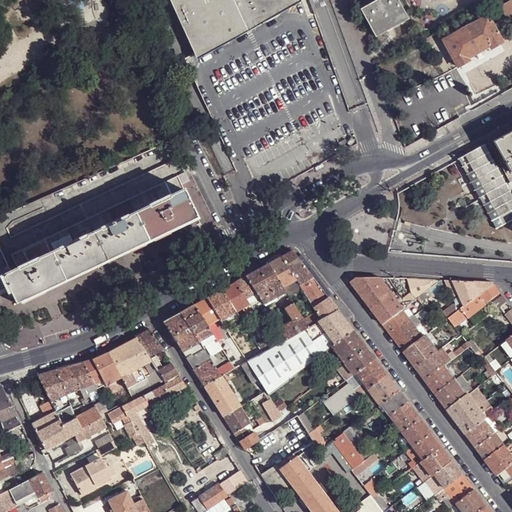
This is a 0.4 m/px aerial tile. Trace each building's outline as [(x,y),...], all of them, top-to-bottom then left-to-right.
[(170,0),(195,53),(302,5),(300,0),(170,0)] [(376,0),(360,9),(375,37),(408,19),(397,0),(376,0)] [(511,0),(509,0),(500,5),(508,19),(511,16),(511,0)] [(492,48),(503,42),(501,37),(494,25),(488,15),(444,39),(459,66),(470,60),(468,58),(491,45),(492,48)] [(501,21),(494,25),(501,37),(508,33),(501,21)] [(511,133),(497,142),(511,169),(511,133)] [(487,144),(467,155),(504,225),(511,220),(511,190),(511,189),(487,144)] [(181,166),(178,158),(12,237),(15,244),(19,252),(185,173),(181,166)] [(19,252),(26,266),(183,190),(181,185),(189,182),(185,173),(19,252)] [(199,221),(197,218),(183,190),(26,266),(11,274),(0,278),(0,303),(6,301),(11,312),(12,311),(87,275),(199,221)] [(0,278),(11,274),(0,250),(0,278)] [(293,250),(281,256),(296,279),(299,283),(312,276),(293,250)] [(283,287),(296,279),(281,256),(268,264),(283,287)] [(268,264),(246,276),(256,291),(264,303),(283,293),(285,291),(283,287),(268,264)] [(246,276),(235,282),(245,298),(256,291),(246,276)] [(299,283),(314,307),(328,297),(312,276),(299,283)] [(402,310),(404,308),(402,306),(394,296),(392,293),(380,277),(357,278),(351,282),(383,324),(402,310)] [(494,283),(453,280),(446,280),(454,298),(460,295),(465,306),(480,294),(494,283)] [(222,289),(236,311),(249,303),(245,298),(235,282),(222,289)] [(501,293),(494,283),(480,294),(487,303),(501,293)] [(222,289),(207,297),(219,318),(221,320),(236,311),(222,289)] [(256,291),(245,298),(249,303),(254,311),(265,305),(264,303),(256,291)] [(412,294),(404,300),(408,305),(416,299),(412,294)] [(468,317),(469,318),(487,304),(487,303),(480,294),(465,306),(461,308),(468,317)] [(292,302),(289,296),(284,300),(284,301),(286,303),(283,305),(284,307),(292,302)] [(494,302),(498,308),(499,307),(507,301),(503,296),(494,302)] [(194,305),(207,325),(211,323),(219,318),(207,297),(194,305)] [(338,310),(328,297),(314,307),(316,311),(321,319),(338,310)] [(284,307),(292,320),(289,322),(279,327),(284,335),(286,338),(303,329),(308,326),(303,319),(301,316),(292,302),(284,307)] [(249,303),(236,311),(237,313),(243,310),(248,318),(255,313),(254,311),(249,303)] [(215,338),(213,334),(207,325),(194,305),(180,312),(199,341),(201,340),(211,357),(222,350),(217,341),(215,338)] [(443,316),(446,320),(449,318),(459,309),(455,305),(442,315),(443,316)] [(414,316),(407,306),(406,307),(404,308),(402,310),(409,319),(414,316)] [(468,317),(461,308),(459,309),(449,318),(455,326),(468,317)] [(353,330),(338,310),(321,319),(318,321),(327,333),(335,343),(353,330)] [(383,324),(404,352),(423,337),(409,319),(402,310),(383,324)] [(236,311),(221,320),(225,327),(240,318),(237,313),(236,311)] [(321,319),(316,311),(308,317),(303,319),(308,326),(318,321),(321,319)] [(163,322),(182,351),(199,341),(180,312),(163,322)] [(409,319),(423,337),(426,335),(428,334),(414,316),(409,319)] [(434,323),(437,326),(446,320),(443,316),(434,323)] [(279,327),(289,322),(287,319),(278,325),(279,327)] [(211,323),(207,325),(213,334),(215,338),(219,336),(221,335),(215,325),(213,326),(211,323)] [(141,341),(146,350),(149,356),(163,349),(150,329),(137,336),(141,341)] [(258,380),(268,394),(320,355),(313,344),(303,329),(286,338),(275,345),(273,346),(270,348),(262,352),(246,360),(258,380)] [(365,346),(353,330),(335,343),(332,346),(344,362),(365,346)] [(426,335),(432,344),(438,340),(431,331),(428,334),(426,335)] [(327,333),(313,344),(320,355),(325,351),(332,346),(335,343),(327,333)] [(286,338),(284,335),(273,341),(274,342),(275,345),(286,338)] [(404,352),(425,380),(444,366),(447,364),(438,351),(432,344),(426,335),(423,337),(404,352)] [(137,336),(129,341),(132,346),(141,341),(137,336)] [(262,352),(270,348),(265,339),(257,343),(258,346),(262,352)] [(511,346),(507,340),(501,344),(510,356),(511,359),(511,358),(511,346)] [(116,353),(112,350),(107,353),(115,368),(120,377),(121,378),(126,388),(145,379),(144,377),(139,368),(141,366),(152,361),(149,356),(146,350),(141,341),(132,346),(129,341),(125,343),(125,349),(116,353)] [(182,351),(186,358),(203,348),(199,341),(182,351)] [(476,354),(479,352),(471,341),(468,342),(471,346),(470,346),(476,354)] [(447,352),(452,359),(466,349),(470,346),(471,346),(468,342),(454,352),(451,349),(447,352)] [(120,346),(112,350),(116,353),(125,349),(125,343),(123,344),(120,346)] [(262,352),(258,346),(243,354),(243,355),(246,360),(262,352)] [(345,363),(354,374),(356,373),(375,359),(365,346),(344,362),(345,363)] [(466,349),(477,363),(480,360),(481,360),(476,354),(470,346),(466,349)] [(438,351),(447,364),(448,363),(452,359),(447,352),(443,347),(438,351)] [(186,358),(193,369),(210,359),(208,356),(203,348),(186,358)] [(107,353),(93,359),(100,374),(106,385),(121,378),(120,377),(115,368),(107,353)] [(494,361),(489,354),(485,357),(490,364),(494,361)] [(243,355),(230,362),(234,368),(237,366),(246,360),(243,355)] [(492,376),(497,372),(495,371),(490,364),(485,357),(483,358),(481,360),(480,360),(489,371),(492,376)] [(84,362),(92,378),(100,374),(93,359),(84,362)] [(193,369),(203,385),(211,380),(220,375),(216,369),(212,363),(211,362),(210,359),(193,369)] [(216,359),(211,362),(212,363),(216,369),(221,366),(216,359)] [(356,373),(368,388),(386,374),(375,359),(356,373)] [(246,360),(237,366),(250,385),(252,384),(258,380),(246,360)] [(500,367),(496,360),(494,361),(490,364),(495,371),(500,367)] [(221,366),(216,369),(220,375),(234,368),(230,362),(230,361),(221,366)] [(56,370),(66,394),(74,391),(78,390),(81,389),(87,387),(94,383),(92,378),(84,362),(71,365),(56,370)] [(178,373),(171,363),(162,368),(158,370),(164,379),(165,380),(178,373)] [(345,363),(337,369),(345,380),(354,374),(345,363)] [(436,394),(455,380),(444,366),(425,380),(436,394)] [(50,400),(51,401),(55,399),(60,397),(66,394),(56,370),(38,375),(50,400)] [(180,376),(178,373),(165,380),(167,383),(180,376)] [(346,380),(345,380),(348,384),(357,396),(358,395),(368,388),(356,373),(354,374),(346,380)] [(100,374),(92,378),(94,383),(97,390),(106,385),(100,374)] [(368,388),(379,404),(380,403),(399,390),(386,374),(368,388)] [(203,385),(223,416),(240,406),(220,375),(211,380),(203,385)] [(165,384),(170,394),(186,386),(180,376),(167,383),(165,384)] [(468,394),(472,391),(468,385),(467,386),(464,381),(465,380),(463,377),(462,378),(460,376),(455,380),(466,396),(468,394)] [(436,394),(448,410),(466,396),(455,380),(436,394)] [(94,383),(87,387),(89,391),(92,397),(93,401),(101,398),(97,390),(94,383)] [(170,394),(165,384),(144,395),(149,405),(150,406),(170,396),(170,394)] [(332,415),(357,396),(348,384),(324,403),(332,415)] [(3,385),(0,386),(0,419),(4,431),(5,433),(22,425),(3,385)] [(468,394),(477,405),(484,399),(476,388),(472,391),(468,394)] [(380,403),(390,416),(409,403),(399,390),(380,403)] [(68,400),(76,396),(74,391),(66,394),(68,400)] [(249,401),(254,407),(267,399),(263,393),(249,401)] [(485,419),(487,418),(477,405),(468,394),(466,396),(448,410),(466,434),(485,419)] [(128,416),(135,413),(149,405),(144,395),(140,397),(133,401),(122,406),(128,416)] [(60,397),(55,399),(57,405),(63,403),(60,397)] [(283,416),(280,411),(274,402),(273,402),(271,398),(260,405),(271,423),(283,416)] [(287,406),(280,398),(279,398),(274,402),(280,411),(287,406)] [(477,405),(487,418),(490,416),(494,412),(493,410),(484,399),(477,405)] [(46,417),(32,425),(37,437),(41,443),(40,447),(42,452),(74,434),(73,433),(81,428),(75,418),(70,421),(63,425),(56,412),(55,410),(51,401),(50,400),(40,405),(46,417)] [(107,411),(102,401),(95,405),(96,407),(100,414),(107,411)] [(396,423),(402,431),(420,418),(409,403),(390,416),(396,423)] [(125,424),(131,421),(128,416),(122,406),(117,409),(125,424)] [(240,406),(223,416),(238,439),(252,429),(250,426),(253,424),(251,422),(240,406)] [(75,418),(81,428),(101,418),(102,418),(102,417),(100,414),(96,407),(75,417),(75,418)] [(66,412),(64,408),(59,410),(56,412),(63,425),(70,421),(66,412)] [(313,430),(302,412),(298,416),(308,433),(313,430)] [(135,413),(128,416),(131,421),(133,425),(140,421),(135,413)] [(296,441),(300,448),(306,445),(313,440),(308,433),(298,416),(297,415),(293,417),(286,422),(285,423),(288,428),(296,441)] [(264,422),(260,416),(256,419),(260,425),(264,422)] [(495,434),(501,430),(490,416),(487,418),(485,419),(495,434)] [(106,428),(101,418),(81,428),(73,433),(74,434),(78,442),(80,441),(106,428)] [(402,431),(413,445),(431,432),(420,418),(402,431)] [(466,434),(476,448),(495,434),(485,419),(466,434)] [(125,424),(132,437),(136,435),(136,434),(132,426),(133,426),(133,425),(131,421),(125,424)] [(145,431),(140,421),(133,425),(133,426),(132,426),(136,434),(140,432),(140,433),(145,431)] [(288,428),(285,423),(266,435),(259,440),(254,443),(257,448),(288,428)] [(350,426),(355,432),(359,429),(354,423),(350,426)] [(402,431),(396,423),(387,429),(394,437),(395,437),(402,431)] [(319,425),(313,430),(316,434),(323,446),(326,444),(324,441),(318,433),(323,430),(319,425)] [(343,432),(353,445),(360,440),(355,432),(350,426),(343,432)] [(266,435),(263,429),(255,434),(259,440),(266,435)] [(501,430),(495,434),(501,442),(507,437),(502,429),(501,430)] [(313,430),(308,433),(313,440),(316,446),(318,449),(319,450),(323,446),(316,434),(313,430)] [(150,440),(145,431),(140,433),(145,442),(150,440)] [(239,441),(245,449),(254,443),(259,440),(255,434),(253,431),(239,441)] [(365,436),(368,441),(376,435),(372,431),(365,436)] [(142,448),(147,445),(145,442),(140,433),(140,432),(136,434),(136,435),(142,448)] [(359,464),(363,460),(353,445),(343,432),(332,440),(353,468),(359,464)] [(413,445),(423,459),(440,445),(431,432),(413,445)] [(94,443),(98,449),(113,441),(110,434),(94,443)] [(476,448),(485,460),(504,446),(501,442),(495,434),(476,448)] [(306,445),(310,450),(316,446),(313,440),(306,445)] [(323,446),(319,450),(320,452),(319,453),(321,455),(320,456),(324,461),(333,453),(348,472),(351,469),(353,468),(332,440),(327,443),(326,444),(323,446)] [(353,445),(363,460),(370,455),(371,454),(369,452),(360,440),(353,445)] [(113,441),(98,449),(96,450),(99,456),(116,447),(113,441)] [(274,454),(279,462),(280,462),(296,451),(300,448),(296,441),(274,454)] [(65,449),(69,456),(82,449),(78,442),(65,449)] [(257,448),(254,443),(245,449),(250,453),(257,448)] [(35,452),(31,445),(27,447),(32,457),(36,455),(35,452)] [(300,448),(296,451),(308,468),(318,461),(312,453),(318,449),(316,446),(310,450),(306,445),(300,448)] [(423,459),(413,445),(406,451),(412,460),(415,464),(420,461),(423,459)] [(451,460),(440,445),(423,459),(420,461),(431,475),(433,473),(451,460)] [(485,460),(497,476),(507,469),(511,465),(511,455),(504,446),(485,460)] [(228,452),(225,448),(212,456),(216,461),(228,452)] [(0,457),(5,470),(16,465),(12,454),(0,457)] [(255,466),(260,474),(279,462),(274,454),(255,466)] [(338,511),(296,455),(282,466),(280,467),(292,483),(313,511),(338,511)] [(359,464),(363,469),(374,460),(373,459),(370,455),(363,460),(359,464)] [(22,472),(32,466),(33,466),(35,462),(35,458),(20,465),(22,472)] [(101,459),(70,475),(75,483),(82,496),(98,487),(98,485),(111,478),(101,459)] [(401,468),(405,473),(415,464),(412,460),(401,468)] [(433,473),(444,487),(462,473),(451,460),(433,473)] [(275,496),(292,483),(280,467),(282,466),(280,462),(279,462),(260,474),(275,496)] [(0,483),(19,473),(16,464),(16,465),(5,470),(0,472),(0,483)] [(353,468),(351,469),(356,475),(363,469),(359,464),(353,468)] [(231,477),(240,471),(237,466),(228,472),(231,477)] [(507,488),(511,483),(511,475),(507,469),(497,476),(507,488)] [(247,481),(240,471),(231,477),(223,482),(220,484),(227,495),(247,481)] [(220,477),(223,482),(231,477),(228,472),(220,477)] [(0,511),(3,511),(37,495),(41,502),(50,498),(49,497),(49,496),(51,493),(52,492),(43,473),(29,480),(4,492),(0,494),(0,511)] [(444,487),(456,502),(474,489),(462,473),(444,487)] [(208,483),(212,489),(219,483),(216,478),(208,483)] [(363,484),(372,497),(378,493),(380,491),(370,478),(363,484)] [(207,509),(227,495),(220,484),(219,483),(212,489),(199,497),(207,509)] [(439,495),(449,507),(456,502),(444,487),(439,491),(441,494),(439,495)] [(456,502),(463,511),(476,511),(486,505),(474,489),(456,502)] [(133,493),(135,498),(137,497),(139,499),(142,498),(138,490),(133,493)] [(127,491),(109,501),(114,511),(138,511),(134,504),(127,491)] [(383,511),(388,507),(378,493),(372,497),(373,498),(383,511)] [(199,497),(192,503),(198,511),(202,511),(207,509),(199,497)] [(149,511),(143,500),(140,501),(145,511),(149,511)] [(145,511),(140,501),(134,504),(138,511),(145,511)] [(463,511),(456,502),(449,507),(452,511),(463,511)]
